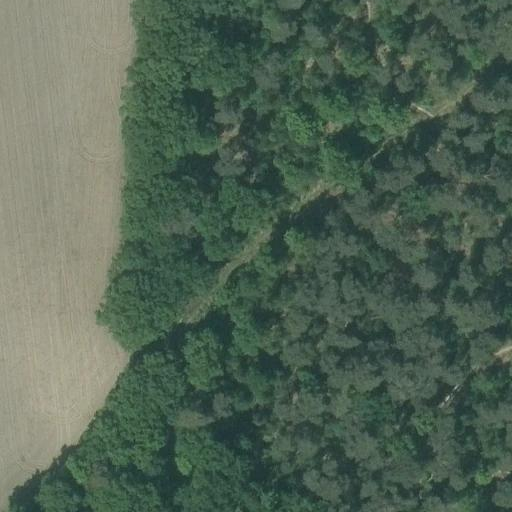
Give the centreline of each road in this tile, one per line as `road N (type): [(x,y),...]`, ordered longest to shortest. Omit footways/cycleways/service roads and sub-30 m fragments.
road 1 (track): [(165,423),(149,334),(128,278),(161,0)]
road 2 (track): [(511,56),(268,238)]
road 3 (track): [(268,238),(169,331),(152,361)]
